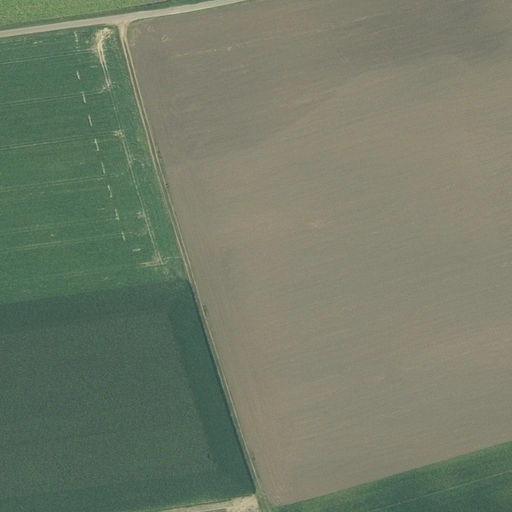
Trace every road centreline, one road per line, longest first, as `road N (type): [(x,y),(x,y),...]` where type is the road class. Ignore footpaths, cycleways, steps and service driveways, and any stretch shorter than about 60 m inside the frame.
road 1 (track): [(265,511),(133,81),(121,18)]
road 2 (unclassified): [(215,0),(0,35)]
